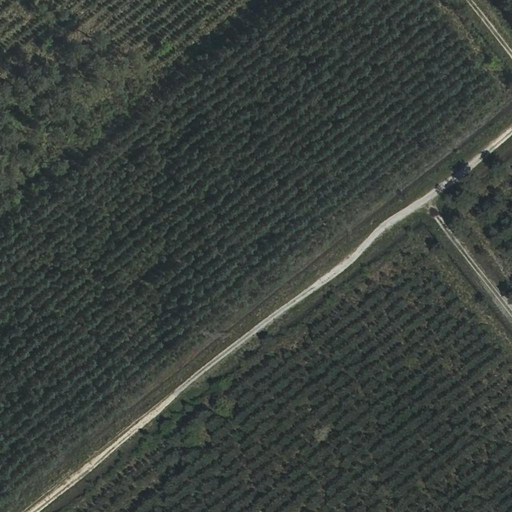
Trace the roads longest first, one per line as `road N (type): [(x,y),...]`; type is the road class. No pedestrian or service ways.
road 1 (track): [(16,511),(511,122)]
road 2 (track): [(511,310),(419,195)]
